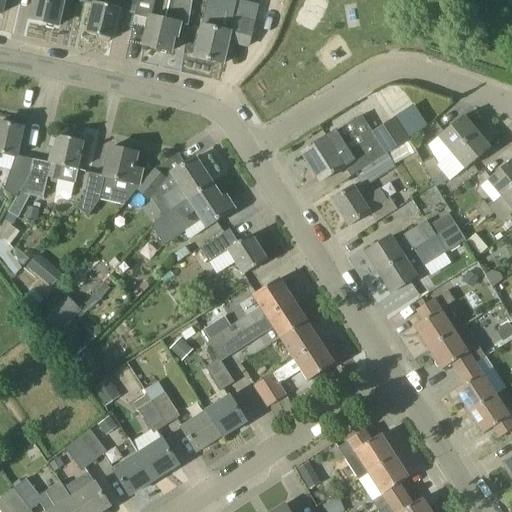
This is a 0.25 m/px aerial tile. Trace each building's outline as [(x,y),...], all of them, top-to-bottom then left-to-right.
[(58,27),(64,0),(34,0),(30,20),(58,27)] [(137,0),(107,0),(106,6),(94,3),(87,33),(113,39),(121,4),(136,7),(137,0)] [(177,39),(180,25),(188,27),(193,3),(192,3),(184,1),(180,0),(171,0),(167,20),(150,16),(143,46),(170,53),(174,38),(177,39)] [(258,6),(238,2),(237,2),(230,31),(203,25),(195,58),(223,65),(228,42),(248,47),(258,6)] [(452,154),(477,133),(463,117),(438,138),(452,154)] [(351,178),(361,172),(387,154),(407,141),(393,120),(373,133),(363,139),(367,145),(350,155),(336,132),(327,138),(311,147),(310,146),(307,148),(308,150),(302,154),(320,183),(344,168),(351,178)] [(15,158),(18,148),(23,128),(0,123),(0,155),(14,158),(15,158)] [(465,170),(490,149),(477,133),(452,154),(465,170)] [(74,184),(79,162),(84,142),(58,136),(55,150),(52,150),(49,164),(33,160),(33,163),(30,174),(16,197),(8,212),(18,218),(30,196),(43,199),(47,177),(51,178),(50,181),(59,183),(60,181),(74,184)] [(135,167),(137,154),(110,148),(104,177),(88,173),(83,200),(76,208),(88,217),(100,200),(98,200),(99,195),(127,201),(136,191),(140,185),(144,170),(135,167)] [(387,154),(361,172),(369,185),(395,168),(387,154)] [(16,197),(30,174),(33,163),(15,158),(14,158),(3,190),(16,197)] [(171,211),(212,184),(195,158),(170,175),(164,178),(153,169),(140,185),(136,191),(147,201),(156,190),(171,211)] [(427,172),(438,166),(434,159),(423,164),(427,172)] [(500,198),(511,188),(511,160),(487,182),(500,198)] [(431,179),(442,173),(438,166),(427,172),(431,179)] [(436,187),(448,181),(442,173),(431,179),(436,187)] [(205,229),(234,210),(226,197),(222,199),(212,184),(171,211),(163,216),(162,217),(152,229),(164,248),(202,223),(205,229)] [(349,227),(369,214),(376,224),(396,210),(389,199),(387,200),(380,190),(363,201),(354,187),(332,201),(349,227)] [(511,211),(511,188),(500,198),(511,211)] [(479,216),(488,208),(483,201),(474,209),(479,216)] [(37,221),(39,210),(27,207),(25,219),(37,221)] [(484,222),(494,214),(488,208),(479,216),(484,222)] [(0,226),(0,257),(1,259),(5,264),(14,275),(19,271),(22,269),(21,268),(29,260),(15,248),(13,249),(10,245),(20,233),(13,227),(18,218),(8,212),(0,226)] [(404,259),(455,224),(449,215),(430,228),(426,222),(395,242),(392,237),(366,253),(379,274),(404,259)] [(392,294),(418,277),(415,273),(449,251),(451,253),(460,247),(459,245),(466,241),(455,224),(404,259),(379,274),(392,294)] [(243,276),(250,272),(267,261),(251,236),(238,244),(230,230),(200,249),(201,251),(194,256),(203,268),(227,252),(243,276)] [(475,234),(467,241),(479,256),(487,249),(475,234)] [(62,275),(49,264),(38,277),(51,288),(62,275)] [(462,282),(473,288),(479,279),(468,272),(462,282)] [(252,297),(260,310),(236,325),(229,329),(236,338),(293,301),(279,280),(252,297)] [(103,283),(80,309),(75,315),(76,315),(81,319),(87,312),(89,314),(110,289),(103,283)] [(428,349),(455,332),(441,310),(454,302),(448,291),(416,311),(423,322),(414,328),(428,349)] [(75,315),(80,309),(66,296),(45,318),(54,326),(47,333),(53,339),(75,315)] [(199,310),(203,312),(207,310),(210,306),(208,302),(204,300),(200,301),(198,305),(199,310)] [(280,340),(307,322),(293,301),(236,338),(229,329),(209,341),(219,358),(218,359),(220,362),(273,328),(280,340)] [(294,361),(321,344),(307,322),(280,340),(294,361)] [(210,341),(220,334),(214,323),(203,330),(210,341)] [(503,343),(511,337),(511,328),(509,324),(496,332),(503,343)] [(458,375),(476,364),(471,357),(455,332),(428,349),(442,371),(451,365),(458,375)] [(177,356),(187,345),(180,338),(169,349),(177,356)] [(264,381),(277,402),(286,397),(279,385),(301,371),(308,382),(334,365),(321,344),(294,361),(264,381)] [(469,413),(496,396),(478,367),(486,361),(484,358),(476,364),(458,375),(465,385),(455,391),(469,413)] [(234,383),(220,362),(218,359),(206,367),(221,391),(234,383)] [(102,402),(117,392),(109,379),(94,389),(102,402)] [(268,408),(277,402),(264,381),(255,387),(268,408)] [(152,402),(165,393),(158,382),(145,390),(147,394),(152,402)] [(152,402),(166,425),(180,417),(165,393),(152,402)] [(138,411),(152,402),(147,394),(133,403),(138,411)] [(245,422),(235,405),(229,396),(205,411),(221,437),(245,422)] [(500,439),(511,430),(511,420),(496,396),(469,413),(483,435),(493,428),(500,439)] [(166,425),(152,402),(138,411),(153,434),(166,425)] [(197,453),(221,437),(205,411),(181,427),(197,453)] [(97,426),(106,437),(117,427),(109,416),(97,426)] [(77,439),(94,462),(107,452),(89,430),(77,439)] [(368,474),(395,457),(381,435),(371,441),(364,431),(338,448),(359,480),(368,474)] [(178,465),(167,448),(159,434),(134,450),(137,455),(138,455),(154,480),(178,465)] [(94,462),(77,439),(64,450),(82,472),(94,462)] [(130,496),(154,480),(138,455),(137,455),(113,470),(130,496)] [(380,511),(389,506),(406,495),(399,485),(409,478),(395,457),(368,474),(382,496),(372,503),(378,511),(380,511)] [(59,459),(49,465),(54,473),(64,467),(59,459)] [(511,478),(511,459),(503,465),(511,478)] [(297,470),(302,480),(315,473),(309,463),(297,470)] [(78,511),(67,495),(60,484),(40,497),(27,479),(13,489),(31,511),(41,505),(45,511),(78,511)] [(100,491),(92,479),(67,495),(78,511),(103,511),(110,508),(100,491)] [(30,511),(31,511),(13,489),(0,499),(0,511),(30,511)] [(430,511),(422,499),(413,505),(406,495),(389,506),(380,511),(430,511)] [(340,511),(336,500),(323,505),(325,511),(340,511)]
